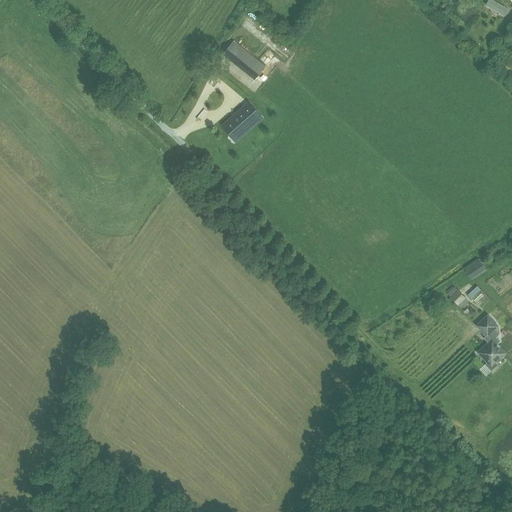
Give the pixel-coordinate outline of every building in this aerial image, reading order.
[(491,0),(489,0),(486,6),(504,16),(508,9),(491,0)] [(224,53),(231,59),(240,47),(233,42),(224,53)] [(209,116),(224,95),(213,86),(198,107),(209,116)] [(255,111),(251,115),(244,107),(223,126),(231,135),(235,131),(240,137),(254,125),(252,122),(260,116),(255,110),(255,111)] [(478,259),(465,268),(472,277),(485,268),(478,259)] [(447,293),(461,309),(469,302),(455,286),(447,293)] [(475,296),(480,303),(488,298),(484,291),(475,296)] [(484,365),(491,372),(498,365),(495,362),(504,353),(492,341),(499,334),(494,329),(497,326),(487,316),(477,326),(486,336),(483,338),(488,344),(479,353),(487,362),(484,365)]
